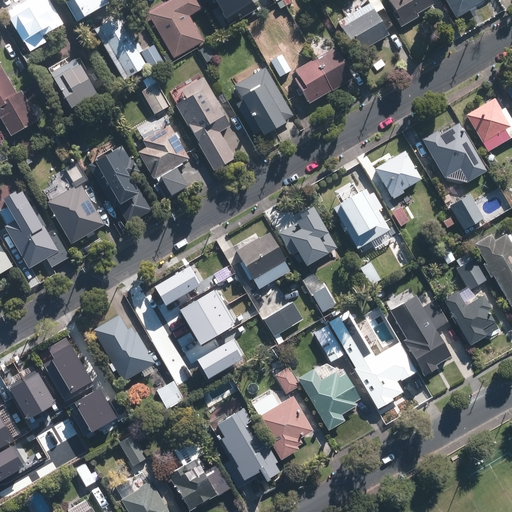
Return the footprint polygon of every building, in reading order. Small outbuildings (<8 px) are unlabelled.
[(64,24),(49,0),(29,0),(25,2),(26,5),(21,7),(24,13),(9,21),(24,48),(26,47),(29,53),(42,45),(39,39),(64,24)] [(70,0),(66,3),(77,22),(109,4),(106,0),(70,0)] [(171,0),(146,14),(171,59),(203,41),(188,16),(202,8),(197,0),(171,0)] [(214,0),(229,24),(256,10),(254,2),(251,0),(214,0)] [(280,11),(287,7),(282,0),(276,4),(280,11)] [(418,16),(435,6),(431,0),(389,0),(389,1),(398,16),(395,17),(402,29),(420,18),(418,16)] [(444,0),(456,20),(477,8),(476,7),(484,2),(483,0),(444,0)] [(354,56),(387,37),(368,5),(335,24),(354,56)] [(122,81),(144,68),(137,54),(141,52),(120,15),(93,31),(122,81)] [(162,63),(152,46),(139,54),(149,71),(162,63)] [(213,59),(206,47),(198,52),(205,64),(213,59)] [(306,105),(350,79),(332,49),(291,72),(295,79),(292,81),(306,105)] [(289,71),(280,56),(269,62),(277,77),(289,71)] [(53,77),(71,107),(96,93),(93,88),(75,58),(51,72),(54,77),(53,77)] [(0,118),(10,136),(38,120),(21,90),(17,92),(0,61),(0,118)] [(291,116),(263,69),(232,87),(238,97),(236,98),(259,138),(280,125),(279,123),(291,116)] [(157,82),(153,76),(147,80),(151,86),(141,91),(155,114),(170,105),(157,82)] [(228,128),(201,78),(176,92),(181,101),(173,106),(209,172),(232,159),(218,133),(228,128)] [(511,84),(502,91),(511,107),(511,84)] [(491,100),(463,117),(484,153),(511,136),(511,126),(502,109),(497,111),(491,100)] [(434,132),(418,141),(437,172),(455,161),(458,165),(473,155),(455,124),(436,135),(434,132)] [(135,153),(151,180),(187,159),(168,126),(139,142),(143,148),(135,153)] [(96,159),(86,142),(75,148),(85,165),(96,159)] [(402,151),(371,169),(389,199),(419,181),(402,151)] [(92,169),(114,208),(118,206),(128,223),(151,210),(132,175),(141,170),(133,156),(118,164),(114,157),(92,169)] [(88,179),(77,160),(66,167),(77,186),(88,179)] [(156,180),(166,197),(182,188),(172,170),(156,180)] [(5,227),(29,268),(59,250),(23,190),(5,200),(16,220),(5,227)] [(362,190),(329,209),(354,250),(386,231),(375,212),(380,209),(371,193),(366,196),(362,190)] [(104,224),(86,193),(53,212),(71,243),(104,224)] [(467,196),(446,207),(459,230),(480,219),(467,196)] [(408,221),(399,208),(391,213),(399,227),(408,221)] [(322,229),(290,247),(306,276),(338,258),(322,229)] [(267,234),(233,252),(254,291),(288,273),(267,234)] [(488,236),(471,246),(511,317),(511,316),(511,247),(505,235),(494,243),(488,236)] [(0,272),(12,265),(0,244),(0,272)] [(438,254),(446,265),(455,259),(448,248),(438,254)] [(458,267),(453,270),(465,288),(468,293),(484,282),(470,260),(465,263),(462,257),(454,262),(458,267)] [(166,305),(199,286),(188,267),(155,286),(166,305)] [(323,287),(309,295),(320,313),(333,306),(323,287)] [(200,344),(234,326),(214,289),(180,308),(200,344)] [(449,309),(452,313),(471,345),(493,332),(486,320),(471,296),(449,309)] [(413,297),(386,313),(423,374),(449,359),(433,331),(446,324),(433,303),(420,310),(413,297)] [(342,312),(352,329),(377,315),(368,298),(342,312)] [(291,303),(261,320),(271,338),(301,322),(291,303)] [(120,383),(153,364),(134,332),(132,334),(128,328),(125,329),(117,316),(90,332),(120,383)] [(324,326),(311,334),(328,362),(341,354),(324,326)] [(267,332),(261,335),(265,342),(271,338),(267,332)] [(66,400),(95,383),(67,335),(38,352),(66,400)] [(208,378),(243,358),(231,339),(197,359),(208,378)] [(366,349),(348,359),(377,408),(413,388),(384,339),(380,342),(385,350),(371,358),(366,349)] [(286,367),(272,376),(284,395),(298,387),(286,367)] [(315,371),(297,381),(326,431),(344,420),(340,414),(360,403),(343,376),(338,379),(334,373),(321,381),(315,371)] [(40,372),(10,388),(25,417),(56,401),(40,372)] [(171,382),(154,392),(165,410),(182,400),(171,382)] [(117,416),(99,388),(68,407),(86,436),(117,416)] [(291,395),(253,417),(278,460),(301,447),(294,435),(309,426),(291,395)] [(0,447),(15,438),(0,411),(0,447)] [(207,426),(227,462),(221,465),(235,489),(252,480),(255,486),(281,472),(266,445),(262,447),(255,434),(247,439),(231,412),(207,426)] [(67,413),(36,432),(51,458),(0,487),(0,494),(3,500),(89,450),(67,413)] [(131,434),(116,443),(131,466),(146,457),(131,434)] [(199,437),(155,462),(183,511),(188,511),(229,489),(199,437)] [(0,478),(26,465),(15,445),(0,452),(0,478)] [(94,481),(83,464),(74,469),(84,487),(94,481)] [(166,511),(149,484),(118,503),(123,511),(166,511)] [(97,487),(87,494),(99,511),(100,511),(109,506),(97,487)] [(91,511),(86,503),(71,511),(91,511)]
